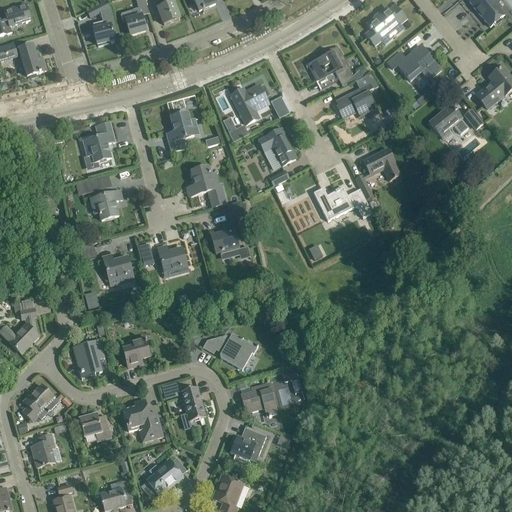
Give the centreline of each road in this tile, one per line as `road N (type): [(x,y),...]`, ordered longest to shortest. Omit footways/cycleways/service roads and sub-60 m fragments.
road 1 (residential): [(42,360),(85,398),(189,370),(212,377),(224,421),(199,488),(174,511)]
road 2 (residential): [(42,360),(59,344),(65,321),(26,120)]
road 3 (residential): [(73,79),(182,48),(285,0)]
road 4 (tertiary): [(128,98),(267,45)]
road 5 (residential): [(324,155),(267,45)]
road 6 (residential): [(30,511),(3,411),(8,392)]
road 7 (residential): [(160,216),(128,98)]
